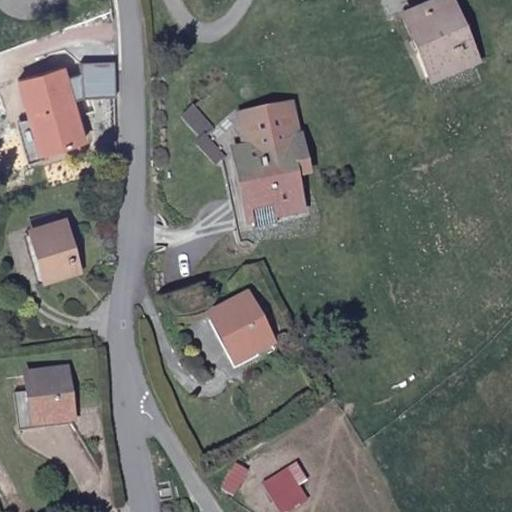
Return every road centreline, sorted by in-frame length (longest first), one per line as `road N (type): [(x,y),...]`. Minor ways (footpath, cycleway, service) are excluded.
road 1 (unclassified): [(121,0),(140,167),(124,299),(132,390)]
road 2 (residential): [(132,390),(216,511)]
road 3 (unclassified): [(132,390),(146,511)]
